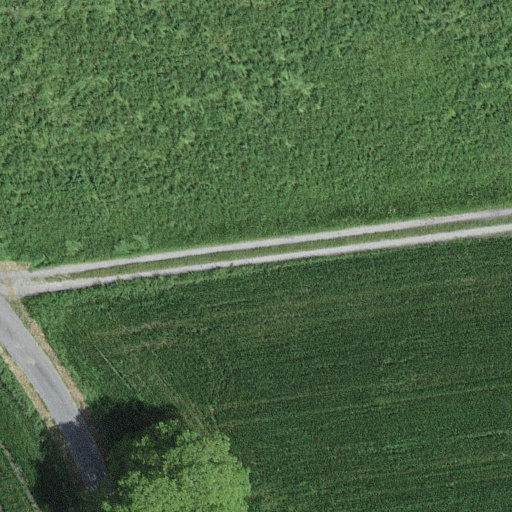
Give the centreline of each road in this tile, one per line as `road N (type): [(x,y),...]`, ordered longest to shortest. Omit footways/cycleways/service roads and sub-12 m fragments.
road 1 (track): [(0,289),(511,221)]
road 2 (unclassified): [(109,511),(56,398),(0,314)]
